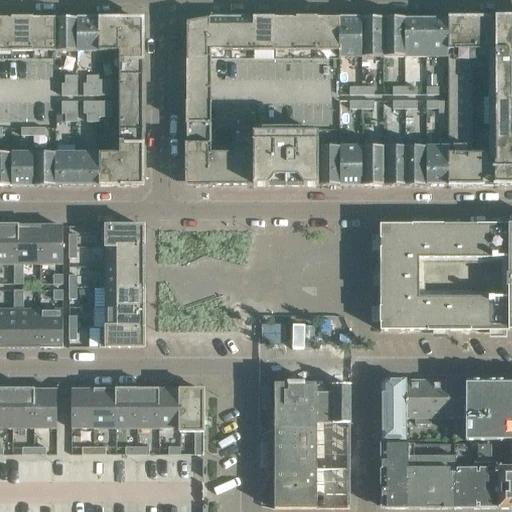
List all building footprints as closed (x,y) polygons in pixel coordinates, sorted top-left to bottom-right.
[(425,19),(425,58),(447,58),(447,18),(425,19)] [(447,148),(447,186),(447,187),(511,186),(511,18),(447,18),(447,58),(447,102),(447,114),(447,148)] [(0,19),(0,52),(11,52),(11,19),(0,19)] [(32,19),(11,19),(11,52),(33,52),(32,19)] [(32,19),(33,52),(54,52),(54,19),(32,19)] [(76,19),(54,19),(54,52),(76,52),(76,19)] [(98,19),(76,19),(76,52),(98,52),(98,19)] [(98,19),(98,52),(118,52),(120,52),(120,19),(98,19)] [(118,52),(118,62),(143,62),(143,19),(120,19),(120,52),(118,52)] [(186,62),(210,61),(210,52),(209,52),(209,19),(186,23),(186,62)] [(209,52),(210,52),(230,52),(230,19),(209,19),(209,52)] [(230,19),(230,52),(252,52),(252,19),(230,19)] [(252,19),(252,52),(274,52),(274,19),(252,19)] [(274,19),(274,52),(295,52),(295,19),(274,19)] [(295,19),(295,52),(317,52),(317,19),(295,19)] [(317,52),(338,52),(339,52),(339,19),(317,19),(317,52)] [(339,52),(338,52),(338,58),(360,58),(360,19),(339,19),(339,52)] [(360,19),(360,58),(382,58),(382,19),(360,19)] [(382,19),(382,58),(404,58),(404,19),(382,19)] [(404,19),(404,58),(425,58),(425,19),(404,19)] [(211,101),(210,84),(210,61),(186,62),(186,101),(211,101)] [(143,62),(118,62),(118,103),(143,103),(143,62)] [(435,75),(427,75),(427,86),(435,86),(435,75)] [(69,85),(77,85),(76,76),(64,76),(64,84),(64,85),(69,85)] [(98,84),(98,81),(98,76),(86,76),(86,84),(91,84),(98,84)] [(98,89),(110,89),(110,81),(98,81),(98,84),(98,89)] [(83,84),(83,96),(91,96),(91,84),(86,84),(83,84)] [(361,96),(361,88),(349,88),(349,96),(361,96)] [(373,88),(361,88),(361,96),(373,96),(373,88)] [(416,88),(404,88),(404,96),(416,96),(416,88)] [(426,96),(438,96),(438,88),(426,88),(426,96)] [(186,144),(211,144),(211,101),(186,101),(186,144)] [(83,114),(86,114),(91,114),(91,102),(83,102),(83,114)] [(110,102),(98,102),(98,110),(110,110),(110,102)] [(373,102),(361,102),(361,110),(373,110),(373,102)] [(404,102),(392,102),(392,110),(404,110),(404,102)] [(404,110),(416,110),(416,102),(404,102),(404,110)] [(426,102),(426,110),(438,110),(438,102),(426,102)] [(447,102),(438,102),(438,110),(438,114),(447,114),(447,102)] [(118,103),(119,145),(143,144),(143,103),(118,103)] [(77,122),(77,114),(69,114),(64,114),(64,122),(77,122)] [(86,114),(86,122),(98,122),(98,117),(98,114),(91,114),(86,114)] [(252,134),(252,154),(253,154),(253,187),(317,187),(317,148),(318,148),(318,134),(252,134)] [(119,145),(119,154),(120,154),(120,187),(143,187),(143,144),(119,145)] [(209,154),(211,154),(211,144),(186,144),(186,180),(186,187),(193,187),(209,187),(209,154)] [(339,187),(339,148),(318,148),(317,148),(317,187),(339,187)] [(360,148),(339,148),(339,187),(360,187),(360,148)] [(382,148),(360,148),(360,187),(382,187),(382,148)] [(404,187),(404,148),(382,148),(382,187),(404,187)] [(425,187),(425,148),(404,148),(404,187),(425,187)] [(447,148),(425,148),(425,187),(447,187),(447,186),(447,148)] [(11,154),(0,154),(0,187),(11,187),(11,154)] [(11,154),(11,187),(33,187),(33,154),(11,154)] [(55,154),(33,154),(33,187),(55,187),(55,154)] [(55,154),(55,187),(77,187),(77,154),(55,154)] [(98,154),(77,154),(77,187),(98,187),(98,154)] [(98,154),(98,187),(120,187),(120,154),(119,154),(98,154)] [(217,154),(211,154),(209,154),(209,187),(231,187),(231,154),(217,154)] [(253,154),(252,154),(231,154),(231,187),(253,187),(253,154)] [(511,331),(511,226),(380,227),(380,331),(460,331),(511,331)] [(0,227),(0,265),(13,265),(18,265),(18,227),(0,227)] [(40,227),(18,227),(18,265),(23,265),(40,265),(40,227)] [(62,227),(40,227),(40,265),(62,265),(62,227)] [(105,227),(105,247),(143,247),(143,227),(105,227)] [(76,259),(76,247),(68,247),(68,259),(76,259)] [(143,267),(143,247),(105,247),(105,267),(143,267)] [(18,265),(13,265),(13,275),(23,275),(23,265),(18,265)] [(105,267),(99,267),(99,288),(105,289),(105,288),(143,288),(143,267),(105,267)] [(23,275),(13,275),(13,285),(23,285),(23,275)] [(62,275),(53,275),(53,285),(62,285),(62,275)] [(105,308),(144,308),(143,288),(105,288),(105,289),(105,308)] [(23,291),(13,291),(13,301),(23,301),(23,291)] [(62,291),(53,291),(53,301),(62,301),(62,291)] [(23,301),(13,301),(13,310),(18,310),(23,310),(23,301)] [(105,308),(105,328),(105,329),(144,329),(144,308),(105,308)] [(13,310),(0,310),(0,348),(18,349),(18,310),(13,310)] [(23,310),(18,310),(18,349),(40,349),(40,310),(23,310)] [(62,310),(40,310),(40,349),(62,348),(62,310)] [(68,317),(68,329),(76,329),(76,317),(68,317)] [(144,329),(105,329),(105,328),(99,328),(99,348),(105,348),(144,348),(144,329)] [(465,381),(465,382),(465,433),(465,445),(453,445),(453,509),(511,509),(511,380),(506,381),(506,380),(504,380),(504,381),(487,381),(487,380),(484,380),(484,381),(468,381),(465,381)] [(405,421),(405,382),(405,381),(384,381),(380,385),(380,441),(405,441),(405,421)] [(274,385),(274,510),(349,510),(349,496),(348,496),(348,494),(349,494),(349,492),(348,492),(348,485),(349,486),(349,482),(348,482),(348,472),(349,472),(349,469),(348,469),(348,458),(349,458),(349,455),(348,455),(348,444),(349,444),(349,441),(348,441),(348,430),(349,430),(349,427),(348,427),(348,425),(349,425),(349,386),(333,386),(333,387),(317,388),(317,386),(310,386),(303,386),(304,383),(286,382),(286,385),(274,385)] [(425,433),(425,382),(405,382),(405,421),(413,421),(413,433),(425,433)] [(445,382),(425,382),(425,433),(437,434),(436,421),(445,421),(445,382)] [(465,433),(465,382),(445,382),(445,421),(454,421),(454,434),(465,433)] [(12,391),(0,391),(0,429),(12,429),(12,391)] [(34,391),(12,391),(12,429),(34,429),(34,391)] [(56,391),(34,391),(34,429),(56,429),(56,391)] [(93,429),(93,391),(71,391),(71,429),(93,429)] [(93,429),(115,429),(115,391),(93,391),(93,429)] [(136,391),(115,391),(115,429),(137,429),(136,391)] [(158,391),(136,391),(137,429),(158,429),(158,391)] [(158,429),(179,429),(179,391),(158,391),(158,429)] [(196,391),(179,391),(179,429),(179,433),(194,433),(202,433),(203,433),(203,429),(203,419),(203,398),(203,391),(196,391)] [(202,456),(202,444),(194,444),(194,456),(202,456)] [(407,509),(407,449),(407,445),(380,445),(380,506),(385,509),(407,509)] [(453,509),(453,445),(443,445),(443,457),(435,457),(435,448),(430,448),(430,509),(453,509)] [(46,448),(34,448),(34,456),(46,456),(46,448)] [(82,456),(94,456),(93,448),(82,448),(82,456)] [(106,448),(93,448),(94,456),(106,456),(106,448)] [(137,456),(137,448),(125,448),(125,456),(137,456)] [(149,456),(149,448),(137,448),(137,456),(149,456)] [(180,456),(180,448),(168,448),(168,456),(180,456)] [(411,449),(407,449),(407,509),(430,509),(430,448),(425,448),(425,457),(416,457),(416,452),(411,452),(411,449)]
